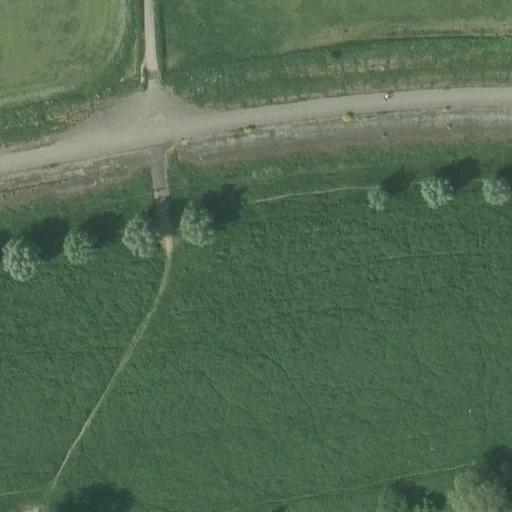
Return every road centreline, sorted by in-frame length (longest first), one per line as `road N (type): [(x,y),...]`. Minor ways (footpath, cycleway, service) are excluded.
road 1 (unclassified): [(0,165),(379,101),(511,99)]
road 2 (track): [(158,133),(147,0)]
